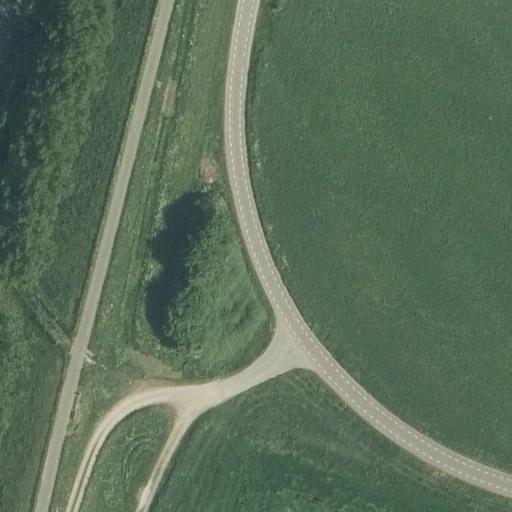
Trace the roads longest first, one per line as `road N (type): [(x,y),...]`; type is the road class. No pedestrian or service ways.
road 1 (tertiary): [(511,486),(462,471),(393,433),(302,340),(278,301),(251,239),(233,147),(234,89),(251,0)]
road 2 (unclassified): [(42,511),(164,0)]
road 3 (track): [(71,511),(107,418),(141,399),(201,401)]
road 4 (track): [(201,401),(144,511)]
